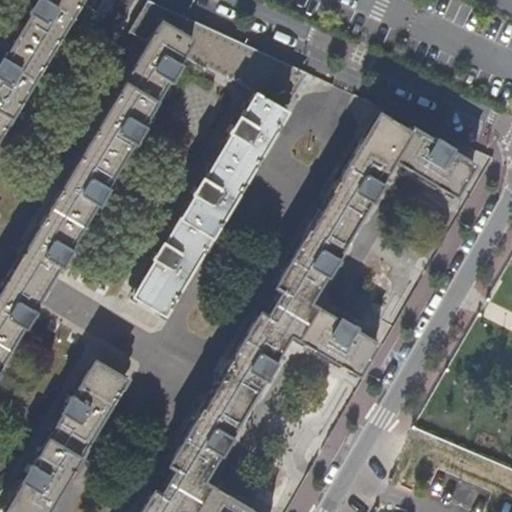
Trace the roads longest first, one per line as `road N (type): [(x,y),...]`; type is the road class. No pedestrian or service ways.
road 1 (residential): [(511,183),(317,511)]
road 2 (residential): [(233,0),(511,129)]
